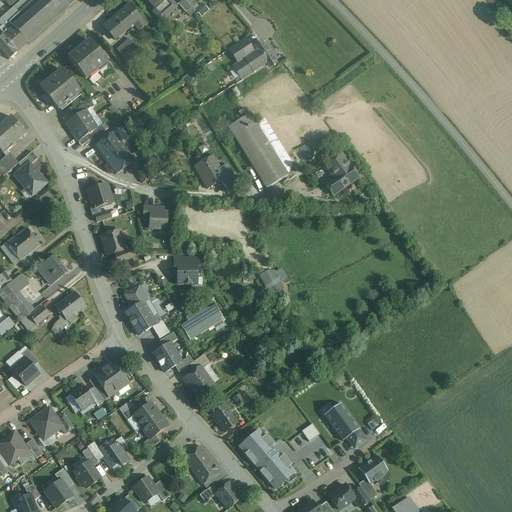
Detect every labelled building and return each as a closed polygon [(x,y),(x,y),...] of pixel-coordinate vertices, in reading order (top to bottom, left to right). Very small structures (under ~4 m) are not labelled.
[(22,0),(5,15),(10,21),(20,13),(21,12),(34,0),(22,0)] [(62,0),(34,0),(21,12),(20,13),(39,34),(69,7),(62,0)] [(147,0),(156,10),(153,12),(161,21),(176,7),(170,0),(147,0)] [(191,9),(183,0),(182,0),(178,4),(186,13),(191,9)] [(196,4),(192,0),(183,0),(191,9),(196,4)] [(129,6),(104,27),(115,41),(133,25),(140,19),(129,6)] [(10,21),(6,25),(10,29),(3,35),(0,38),(0,49),(5,55),(4,56),(6,59),(7,58),(9,60),(27,44),(39,34),(20,13),(10,21)] [(5,15),(0,19),(0,31),(3,35),(10,29),(6,25),(10,21),(5,15)] [(140,19),(133,25),(139,31),(145,26),(140,19)] [(245,39),(230,49),(234,55),(249,45),(245,39)] [(137,49),(129,40),(123,45),(131,54),(137,49)] [(90,41),(68,58),(85,79),(107,62),(90,41)] [(254,53),(249,45),(234,55),(238,63),(233,66),(243,80),(244,80),(243,79),(267,63),(270,68),(276,63),(262,43),(256,47),(258,50),(254,53)] [(131,54),(123,45),(117,51),(125,60),(131,54)] [(80,92),(62,71),(41,88),(58,110),(80,92)] [(85,104),(71,114),(74,118),(85,111),(86,111),(89,109),(85,104)] [(74,118),(66,124),(72,133),(91,120),(86,111),(85,111),(74,118)] [(255,124),(249,114),(228,128),(266,189),(288,175),(287,174),(255,124)] [(11,117),(0,126),(0,150),(1,152),(11,144),(12,146),(25,134),(11,117)] [(287,174),(292,163),(264,119),(255,124),(287,174)] [(91,120),(72,133),(78,142),(86,137),(98,129),(97,128),(91,120)] [(98,129),(86,137),(89,142),(104,132),(101,126),(97,128),(98,129)] [(135,162),(114,132),(95,146),(115,175),(135,162)] [(18,164),(22,169),(29,163),(30,165),(37,159),(32,152),(19,164),(18,164)] [(19,164),(9,153),(1,161),(10,171),(18,164),(19,164)] [(213,156),(194,167),(207,190),(221,182),(226,178),(213,156)] [(358,178),(342,156),(326,167),(333,178),(325,184),(333,196),(358,178)] [(10,171),(1,161),(0,161),(0,172),(3,177),(10,171)] [(32,196),(47,184),(30,165),(29,163),(22,169),(14,176),(32,196)] [(237,182),(232,175),(226,178),(221,182),(228,192),(243,184),(241,180),(237,182)] [(99,188),(96,186),(94,190),(95,193),(94,196),(90,197),(93,208),(100,207),(112,203),(107,186),(99,188)] [(100,207),(93,208),(90,209),(92,217),(95,216),(95,215),(102,213),(100,207)] [(168,213),(159,213),(159,208),(143,207),(143,218),(149,219),(149,224),(152,225),(152,229),(167,230),(168,213)] [(102,213),(95,215),(95,216),(97,223),(111,219),(109,211),(102,213)] [(26,229),(6,244),(20,261),(40,246),(26,229)] [(120,231),(101,237),(107,256),(115,254),(126,250),(120,231)] [(132,248),(126,250),(115,254),(118,266),(131,259),(134,257),(132,248)] [(53,257),(37,270),(50,286),(66,273),(53,257)] [(131,259),(120,265),(123,271),(135,265),(131,259)] [(198,262),(185,262),(185,268),(175,268),(175,274),(178,274),(178,284),(192,284),(192,290),(197,290),(199,289),(201,288),(201,286),(202,284),(202,279),(196,279),(196,274),(198,274),(198,262)] [(12,282),(4,272),(0,275),(0,286),(2,289),(3,289),(12,282)] [(266,272),(259,275),(270,297),(284,289),(275,272),(266,272)] [(28,285),(21,275),(15,279),(23,289),(28,285)] [(28,305),(18,293),(23,289),(15,279),(12,282),(3,289),(2,289),(0,291),(0,296),(20,321),(34,310),(29,305),(28,305)] [(139,287),(125,296),(133,309),(125,314),(139,336),(152,327),(158,323),(156,320),(154,321),(143,303),(147,301),(139,287)] [(75,293),(56,307),(63,317),(67,321),(85,307),(75,293)] [(34,310),(20,321),(29,332),(36,326),(30,318),(42,308),(40,305),(34,310)] [(215,305),(181,326),(190,341),(224,320),(215,305)] [(42,308),(30,318),(36,326),(49,315),(42,308)] [(63,317),(56,323),(53,326),(58,332),(64,328),(65,329),(71,325),(67,321),(63,317)] [(158,323),(152,327),(159,339),(168,334),(161,322),(158,323)] [(75,332),(71,325),(65,329),(70,335),(75,332)] [(159,342),(163,348),(170,344),(171,344),(177,340),(173,333),(159,342)] [(171,344),(170,344),(163,348),(153,354),(159,364),(176,353),(171,344)] [(20,356),(23,359),(32,369),(38,363),(26,350),(20,356)] [(181,362),(176,353),(159,364),(164,373),(175,367),(182,363),(181,362)] [(193,363),(189,365),(194,372),(199,368),(201,370),(210,364),(204,355),(193,363)] [(182,363),(175,367),(179,373),(189,365),(193,363),(190,357),(181,362),(182,363)] [(23,359),(10,371),(26,389),(39,377),(32,369),(23,359)] [(114,363),(94,377),(102,388),(109,398),(128,384),(120,372),(114,363)] [(133,380),(125,368),(120,372),(128,384),(133,380)] [(201,370),(199,368),(194,372),(184,379),(196,396),(212,384),(201,370)] [(102,388),(94,377),(89,380),(94,388),(97,392),(102,388)] [(87,392),(82,385),(69,394),(70,395),(65,399),(76,414),(81,411),(82,412),(95,403),(94,402),(87,392)] [(94,388),(87,392),(94,402),(101,397),(97,392),(94,388)] [(239,395),(233,398),(239,406),(244,402),(239,395)] [(101,397),(94,402),(95,403),(98,407),(105,402),(101,397)] [(123,414),(134,406),(130,401),(119,409),(123,414)] [(138,413),(133,416),(133,417),(142,428),(159,416),(150,404),(138,413)] [(340,404),(324,416),(343,441),(346,439),(359,430),(340,404)] [(237,423),(224,405),(211,415),(224,433),(237,423)] [(134,406),(122,414),(127,421),(133,417),(133,416),(138,413),(134,406)] [(50,408),(30,421),(41,438),(42,439),(45,440),(51,436),(61,429),(63,427),(57,418),(50,408)] [(103,408),(94,414),(98,419),(106,413),(103,408)] [(74,429),(63,414),(57,418),(63,427),(61,429),(65,435),(74,429)] [(159,416),(142,428),(150,439),(150,440),(155,436),(167,427),(159,416)] [(312,423),(302,430),(308,441),(319,434),(312,423)] [(367,441),(359,430),(346,439),(354,450),(367,441)] [(259,431),(239,448),(245,455),(244,455),(254,466),(260,472),(259,473),(268,484),(269,483),(275,490),(295,473),(290,467),(292,465),(284,455),(282,457),(272,447),(275,445),(267,435),(264,437),(259,431)] [(15,432),(0,442),(0,450),(10,465),(28,452),(15,432)] [(51,436),(45,440),(42,439),(41,438),(39,440),(44,447),(48,446),(55,441),(51,436)] [(150,439),(143,444),(148,451),(160,443),(155,436),(150,440),(150,439)] [(121,438),(115,442),(116,444),(117,443),(123,451),(128,447),(121,438)] [(115,442),(113,439),(106,444),(109,449),(108,449),(121,467),(122,468),(130,462),(123,451),(117,443),(116,444),(115,442)] [(43,454),(33,440),(26,444),(36,459),(43,454)] [(94,443),(87,448),(88,449),(97,462),(102,458),(96,450),(98,449),(94,443)] [(98,449),(96,450),(102,458),(111,470),(112,469),(115,472),(121,467),(108,449),(109,449),(106,444),(98,449)] [(200,447),(183,459),(196,477),(213,465),(200,447)] [(97,462),(88,449),(82,453),(89,463),(89,462),(93,468),(98,464),(97,462)] [(376,457),(359,470),(359,469),(358,470),(365,480),(369,485),(370,484),(375,481),(376,482),(383,477),(382,476),(387,472),(388,472),(377,456),(376,457)] [(89,463),(74,473),(78,478),(77,479),(81,485),(82,484),(86,489),(101,479),(93,468),(89,462),(89,463)] [(8,472),(0,463),(0,473),(3,477),(8,472)] [(213,465),(196,477),(202,486),(206,483),(219,473),(213,465)] [(62,480),(67,488),(73,484),(63,470),(55,475),(60,482),(62,480)] [(147,478),(134,488),(144,504),(158,494),(153,486),(147,478)] [(56,509),(73,497),(67,488),(62,480),(60,482),(45,492),(56,509)] [(370,484),(369,485),(365,480),(358,485),(361,488),(370,501),(378,495),(370,484)] [(171,496),(160,482),(153,486),(158,494),(163,502),(171,496)] [(218,492),(215,494),(216,495),(228,510),(240,500),(228,484),(218,492)] [(31,496),(33,502),(41,497),(33,485),(25,489),(28,497),(31,496)] [(213,486),(199,496),(205,504),(216,495),(215,494),(218,492),(213,486)] [(345,486),(341,489),(340,488),(336,491),(336,492),(329,497),(339,511),(354,500),(355,500),(351,495),(345,486)] [(370,501),(361,488),(351,495),(355,500),(354,500),(359,508),(370,501)] [(136,511),(141,508),(128,495),(123,500),(134,511),(136,511)] [(18,497),(11,500),(16,509),(18,509),(19,511),(37,511),(33,502),(31,496),(28,497),(19,500),(18,497)] [(134,511),(123,500),(122,499),(107,511),(134,511)] [(418,511),(409,499),(394,510),(395,511),(418,511)] [(322,511),(319,507),(316,507),(312,501),(297,511),(322,511)] [(332,511),(326,503),(319,507),(322,511),(332,511)]
